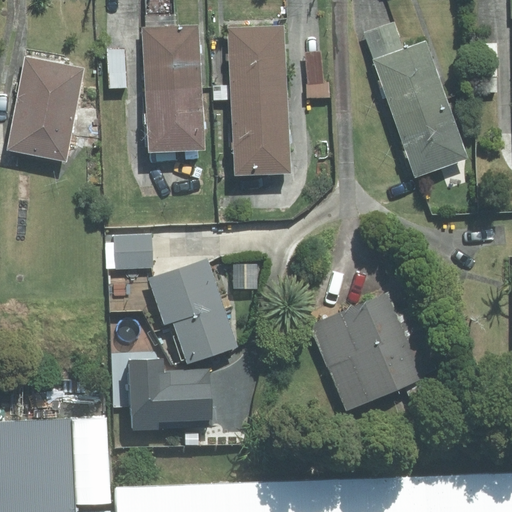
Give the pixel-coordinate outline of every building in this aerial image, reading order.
[(398,50),(389,24),(360,34),(408,179),(461,161),(422,42),(398,50)] [(194,28),(139,29),(140,155),(196,155),(194,28)] [(279,28),(222,30),(223,177),(282,175),(279,28)] [(494,94),(495,45),(469,44),(468,93),(494,94)] [(125,49),(102,50),(102,89),(126,89),(125,49)] [(322,53),(301,52),(298,100),(325,101),(326,82),(321,82),(322,53)] [(80,69),(23,58),(0,149),(0,151),(60,166),(80,69)] [(150,235),(112,238),(110,271),(148,269),(150,235)] [(203,260),(142,279),(156,327),(167,324),(178,363),(229,348),(203,260)] [(253,267),(226,266),(225,290),(252,291),(253,267)] [(384,294),(306,325),(340,410),(418,379),(384,294)] [(158,360),(117,362),(120,435),(148,434),(148,424),(203,421),(200,374),(159,376),(158,360)] [(72,511),(69,421),(0,424),(0,511),(72,511)] [(511,511),(511,476),(107,492),(108,511),(511,511)]
